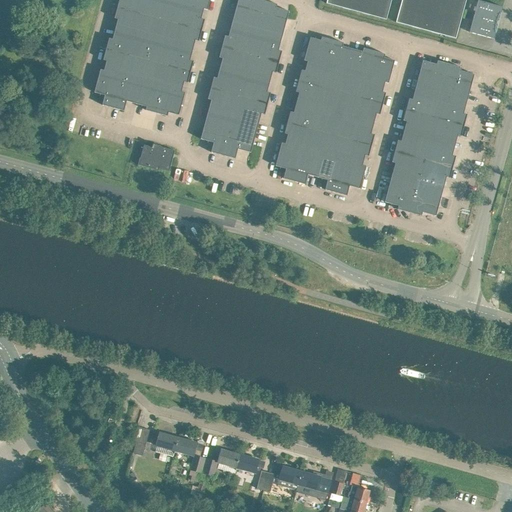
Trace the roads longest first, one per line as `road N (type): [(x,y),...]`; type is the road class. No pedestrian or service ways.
road 1 (tertiary): [(450,304),(342,270),(279,238),(0,161)]
road 2 (residential): [(133,370),(132,389),(157,412),(395,475)]
road 3 (unclassified): [(401,446),(133,370)]
road 4 (unclassified): [(96,511),(22,402),(7,357)]
road 5 (unclassified): [(511,109),(476,245)]
road 6 (unclassified): [(133,370),(47,347),(7,357)]
